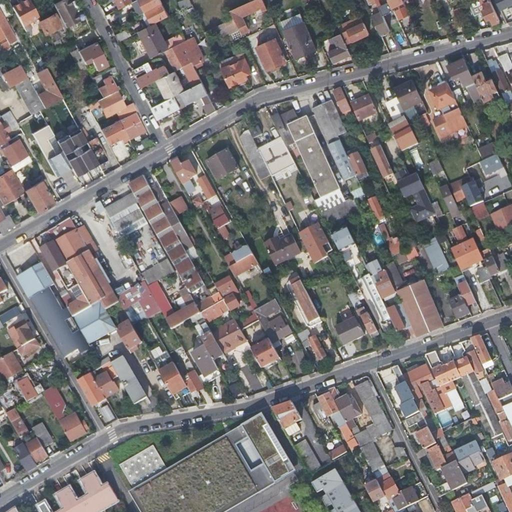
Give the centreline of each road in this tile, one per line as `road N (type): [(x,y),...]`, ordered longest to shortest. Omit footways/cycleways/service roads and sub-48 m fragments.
road 1 (residential): [(164,150),(262,95),(507,33)]
road 2 (residential): [(368,364),(243,408),(123,427),(105,437)]
road 3 (residential): [(105,437),(0,255)]
road 4 (residential): [(0,245),(164,150)]
road 5 (residential): [(88,0),(164,150)]
road 6 (residential): [(368,364),(440,511)]
road 7 (residential): [(511,313),(368,364)]
